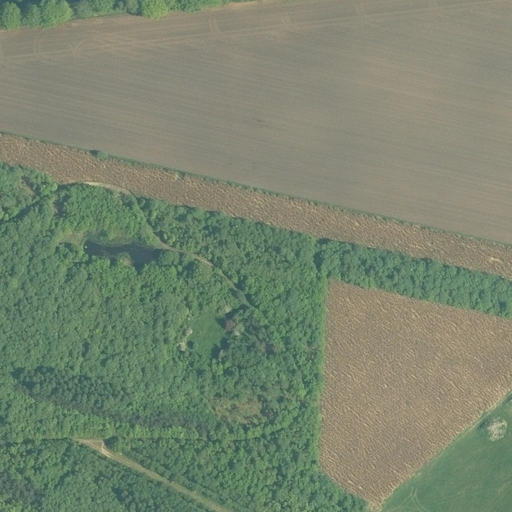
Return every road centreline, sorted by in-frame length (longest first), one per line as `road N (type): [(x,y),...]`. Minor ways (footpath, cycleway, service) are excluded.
road 1 (track): [(0,449),(86,442),(222,511)]
road 2 (track): [(164,0),(0,18)]
